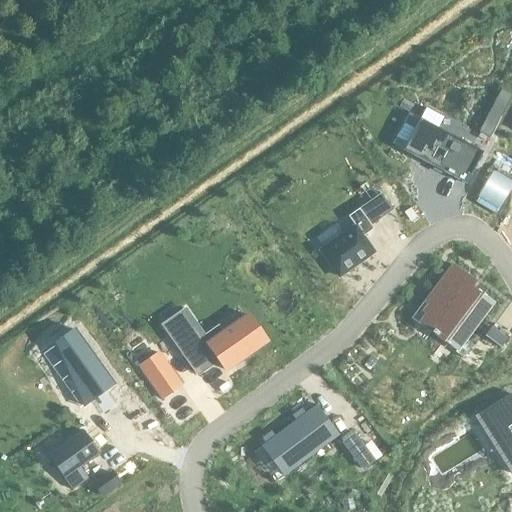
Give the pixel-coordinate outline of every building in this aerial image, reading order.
[(409,113),(392,144),(403,150),(466,184),(483,152),(420,119),(419,119),(409,113)] [(355,226),(320,251),(339,277),(374,252),(362,236),(373,229),(359,209),(348,216),(355,226)] [(427,315),(420,324),(436,337),(437,335),(456,349),(454,351),(463,358),(472,345),(464,339),(492,302),(477,292),(476,293),(470,288),(474,282),(454,266),(426,303),(429,306),(424,312),(427,315)] [(185,310),(163,326),(198,374),(218,360),(226,370),(266,342),(247,315),(222,333),(218,328),(204,338),(185,310)] [(491,327),(484,337),(500,349),(507,339),(491,327)] [(73,330),(54,344),(82,407),(112,386),(73,330)] [(158,353),(139,366),(162,399),(181,386),(158,353)] [(500,409),(482,420),(511,467),(511,397),(510,394),(496,403),(500,409)] [(315,406),(261,447),(261,448),(263,447),(284,475),(282,476),(283,477),(337,436),(315,406)] [(83,431),(48,456),(71,490),(88,478),(80,467),(100,453),(83,431)] [(355,433),(342,443),(361,468),(374,459),(355,433)] [(112,475),(95,487),(102,497),(119,485),(112,475)]
